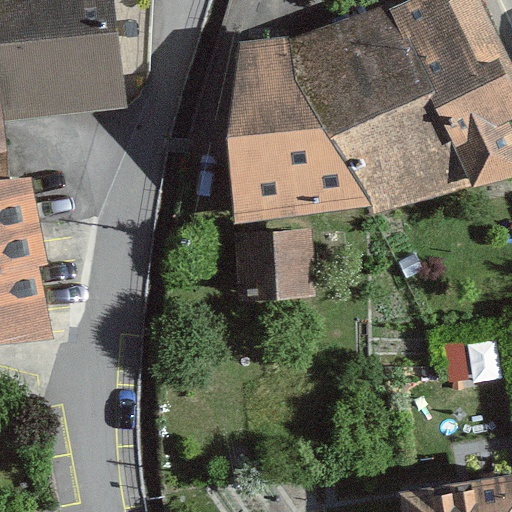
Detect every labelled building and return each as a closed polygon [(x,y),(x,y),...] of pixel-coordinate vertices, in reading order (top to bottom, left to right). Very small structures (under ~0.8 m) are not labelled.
[(0,0),(0,94),(3,115),(127,100),(113,0),(0,0)] [(451,0),(392,0),(319,27),(372,201),(374,210),(511,171),(511,118),(510,113),(511,111),(511,73),(500,46),(481,56),(451,0)] [(235,218),(372,201),(319,27),(242,34),(228,123),(235,218)] [(0,159),(8,158),(3,115),(0,94),(0,159)] [(0,172),(0,334),(53,330),(34,170),(0,172)] [(314,224),(236,228),(239,295),(317,291),(314,224)] [(511,511),(511,466),(401,483),(405,511),(511,511)]
